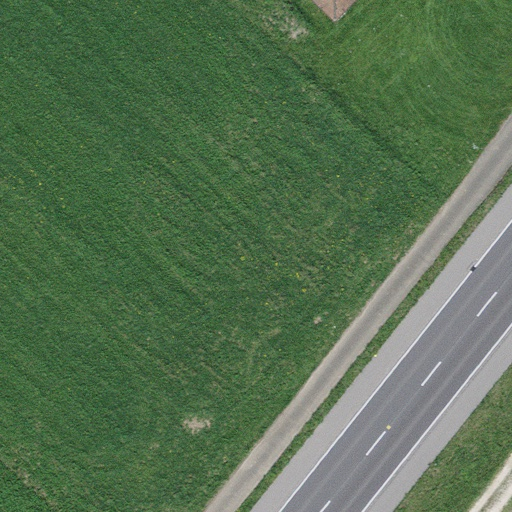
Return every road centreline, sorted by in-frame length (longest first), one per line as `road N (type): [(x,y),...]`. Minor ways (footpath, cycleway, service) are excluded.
road 1 (track): [(219,511),(511,139)]
road 2 (primary): [(318,511),(511,273)]
